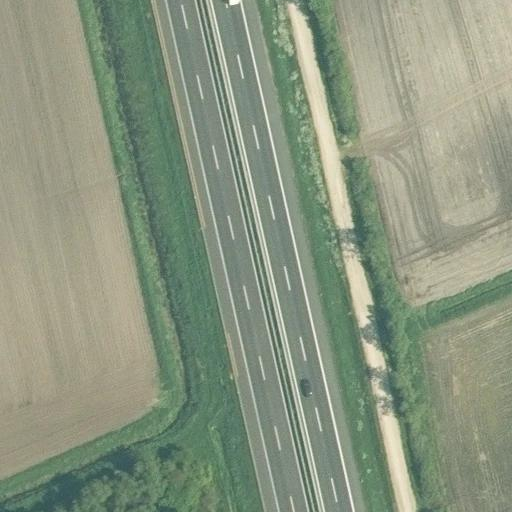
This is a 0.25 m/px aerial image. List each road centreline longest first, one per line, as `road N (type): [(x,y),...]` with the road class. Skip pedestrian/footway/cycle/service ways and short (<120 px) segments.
road 1 (motorway): [(178,0),(290,511)]
road 2 (track): [(414,511),(302,0)]
road 3 (motorway): [(336,511),(224,0)]
